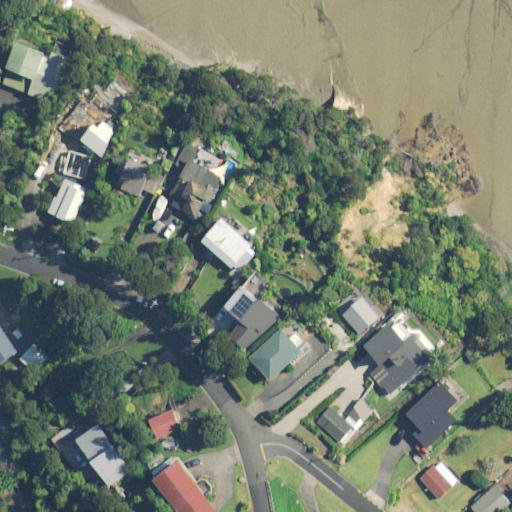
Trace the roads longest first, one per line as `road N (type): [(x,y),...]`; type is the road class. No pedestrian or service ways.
road 1 (residential): [(251,447),(230,405),(157,320),(99,286),(0,252)]
road 2 (residential): [(371,511),(287,445),(251,447)]
